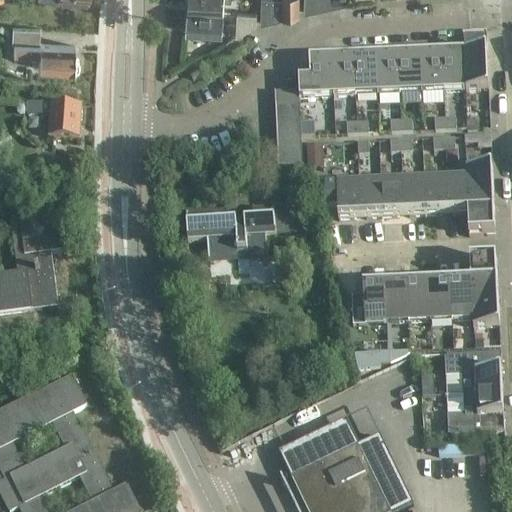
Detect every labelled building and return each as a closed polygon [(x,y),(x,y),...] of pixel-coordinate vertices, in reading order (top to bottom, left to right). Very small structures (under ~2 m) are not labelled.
[(230,0),(187,0),(187,10),(223,13),(223,0),(230,0)] [(282,18),(282,0),(260,0),(260,24),(282,18)] [(282,0),(282,18),(298,14),(298,0),(282,0)] [(303,0),(303,13),(317,10),(316,0),(303,0)] [(316,0),(317,10),(331,7),(330,0),(316,0)] [(221,35),(223,13),(187,10),(185,33),(221,35)] [(236,13),(235,36),(256,25),(256,15),(236,13)] [(73,72),(73,70),(77,67),(78,60),(74,57),(74,46),(38,45),(39,29),(11,28),(11,43),(13,43),(12,54),(38,55),(37,70),(73,72)] [(463,37),(464,53),(465,94),(488,93),(486,34),(462,36),(462,37),(463,37)] [(443,95),(465,94),(464,53),(442,54),(443,95)] [(421,96),(443,95),(442,54),(420,55),(421,96)] [(399,97),(421,96),(420,55),(398,56),(399,97)] [(377,98),(399,97),(398,56),(376,57),(377,98)] [(355,99),(377,98),(376,57),(354,58),(355,99)] [(333,100),(355,99),(354,58),(332,59),(333,100)] [(299,102),(300,102),(300,101),(333,100),(332,59),(309,60),(310,73),(298,74),(299,93),(299,102)] [(299,107),(299,102),(299,93),(274,94),(275,108),(299,107)] [(79,142),(81,108),(27,105),(26,117),(50,118),(49,140),(79,142)] [(275,120),(300,118),(299,107),(275,108),(275,120)] [(276,132),(300,131),(300,118),(275,120),(276,132)] [(434,134),(445,133),(445,121),(434,122),(434,134)] [(445,121),(445,133),(456,133),(456,121),(445,121)] [(390,136),(401,135),(401,123),(390,124),(390,136)] [(401,123),(401,135),(412,135),(412,123),(401,123)] [(346,138),(357,137),(357,125),(346,126),(346,138)] [(357,125),(357,137),(368,137),(368,125),(357,125)] [(276,144),(301,143),(300,131),(276,132),(276,144)] [(444,153),(443,141),(432,142),(433,154),(444,153)] [(454,141),(443,141),(444,153),(455,153),(454,141)] [(277,156),(301,155),(301,143),(276,144),(277,156)] [(401,155),(400,143),(389,144),(390,156),(401,155)] [(411,143),(400,143),(401,155),(412,155),(411,143)] [(368,145),(357,145),(358,157),(369,157),(368,145)] [(278,168),(302,167),(301,155),(277,156),(277,170),(278,170),(278,168)] [(468,205),(493,203),(492,170),(466,171),(466,172),(466,179),(467,179),(468,205)] [(468,217),(468,205),(467,179),(466,179),(445,180),(447,218),(468,217)] [(425,219),(447,218),(445,180),(424,181),(425,219)] [(404,220),(425,219),(424,181),(402,182),(404,220)] [(382,221),(404,220),(402,182),(380,183),(382,221)] [(361,222),(382,221),(380,183),(359,184),(361,222)] [(338,223),(361,222),(359,184),(325,186),(326,213),(338,213),(338,223)] [(468,217),(469,237),(469,239),(495,237),(493,203),(468,205),(468,217)] [(303,232),(301,207),(253,210),(254,222),(226,224),(225,212),(186,214),(188,245),(207,244),(208,261),(238,259),(238,275),(249,274),(248,258),(267,257),(266,240),(276,239),(276,233),(303,232)] [(17,276),(0,277),(0,316),(33,312),(32,303),(57,300),(51,254),(63,253),(58,215),(19,220),(20,229),(12,230),(12,228),(11,228),(17,276)] [(472,297),(498,295),(496,261),(470,263),(470,264),(471,285),(472,284),(472,297)] [(473,322),(472,297),(472,284),(471,285),(450,285),(452,323),(473,322)] [(430,324),(452,323),(450,285),(428,286),(430,324)] [(409,325),(430,324),(428,286),(407,287),(409,325)] [(387,326),(409,325),(407,287),(385,288),(387,326)] [(364,300),(341,301),(346,322),(352,322),(353,328),(383,326),(387,326),(385,288),(363,290),(364,300)] [(473,322),(473,329),(473,330),(499,329),(498,295),(472,297),(473,322)] [(380,370),(380,366),(379,354),(371,355),(372,371),(380,370)] [(380,366),(390,366),(390,354),(379,354),(380,366)] [(357,372),(364,371),(363,355),(354,355),(357,372)] [(364,371),(372,371),(371,355),(363,355),(364,371)] [(462,378),(463,397),(502,395),(500,357),(501,357),(501,355),(446,358),(447,378),(462,378)] [(463,416),(449,417),(450,438),(464,437),(465,445),(497,444),(496,436),(504,435),(504,434),(502,395),(463,397),(463,416)] [(325,439),(289,456),(299,477),(292,481),(306,511),(406,511),(414,508),(380,439),(336,461),(325,439)]
